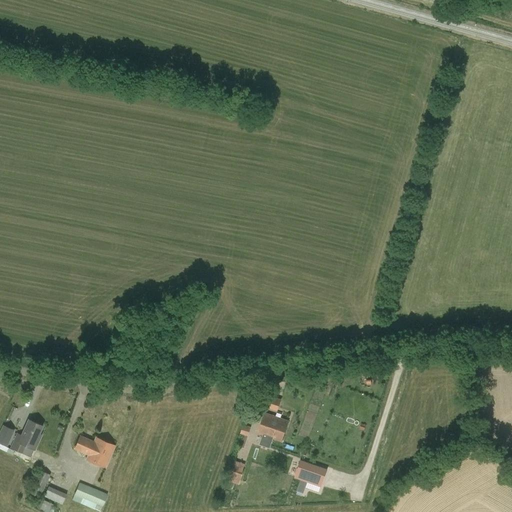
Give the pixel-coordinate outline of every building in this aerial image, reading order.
[(270,448),(273,438),(281,441),(288,421),(266,413),(258,433),(263,435),(259,445),(270,448)] [(25,445),(34,449),(38,441),(36,440),(42,426),(29,420),(22,436),(16,433),(10,448),(21,453),(25,445)] [(251,427),(243,424),(240,434),(248,436),(251,427)] [(105,468),(115,446),(96,437),(94,442),(80,435),(74,448),(88,454),(86,459),(105,468)] [(223,478),(238,484),(246,463),(231,458),(223,478)] [(327,470),(312,465),(300,461),(295,477),(306,481),(321,486),(327,470)] [(40,498),(50,475),(39,471),(29,493),(40,498)] [(307,482),(306,481),(301,480),(297,491),(303,493),(307,482)] [(78,481),(71,499),(101,511),(108,493),(78,481)] [(42,496),(62,504),(66,493),(46,485),(42,496)] [(39,509),(46,511),(49,511),(53,503),(43,499),(39,509)]
